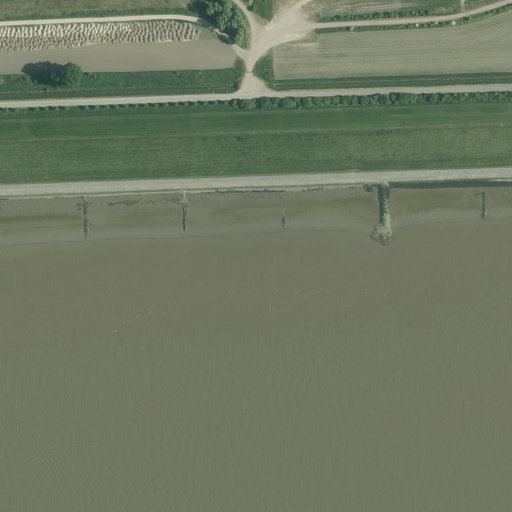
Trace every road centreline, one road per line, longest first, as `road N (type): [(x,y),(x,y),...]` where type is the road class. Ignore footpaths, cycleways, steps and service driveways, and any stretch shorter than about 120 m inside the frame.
road 1 (unclassified): [(511,89),(0,105)]
road 2 (track): [(0,20),(193,18),(251,64),(251,97)]
road 3 (track): [(251,66),(271,42),(322,24),(453,19),(511,0)]
